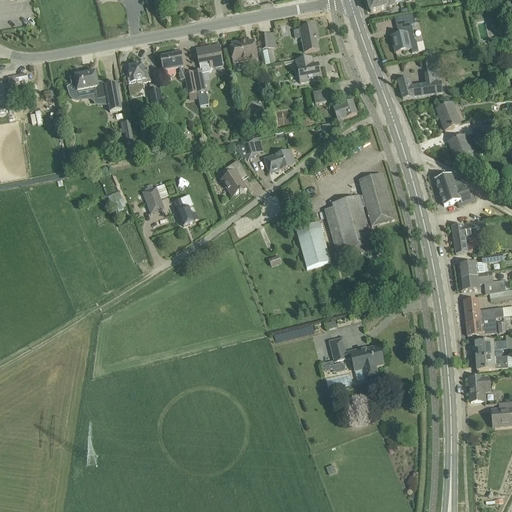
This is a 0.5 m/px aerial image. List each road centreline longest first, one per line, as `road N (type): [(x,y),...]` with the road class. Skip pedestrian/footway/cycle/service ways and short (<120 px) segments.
road 1 (secondary): [(448,511),(439,299),(389,110)]
road 2 (unclassified): [(0,55),(73,51),(349,1)]
road 3 (unclassified): [(389,110),(343,133),(158,273)]
road 4 (track): [(0,361),(158,273)]
road 5 (track): [(511,212),(447,168),(406,158)]
